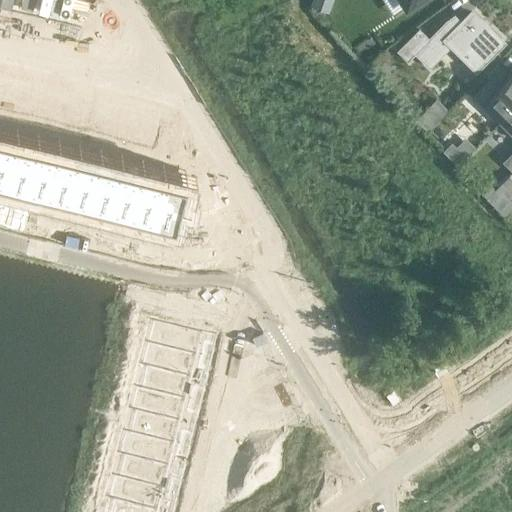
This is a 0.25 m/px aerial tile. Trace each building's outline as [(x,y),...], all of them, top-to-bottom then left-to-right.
[(419,27),(396,50),(407,60),(414,53),(429,67),(452,44),(476,67),(501,41),(489,29),(488,30),(480,22),(481,21),(472,12),(462,21),(454,13),(446,19),(428,36),(419,27)] [(471,95),(498,122),(511,108),(511,73),(498,87),(488,78),(471,95)] [(511,108),(498,122),(511,135),(511,108)] [(195,181),(0,132),(0,176),(174,220),(179,200),(189,202),(195,181)] [(511,191),(503,182),(486,199),(496,209),(507,199),(511,193),(511,191)] [(158,321),(152,344),(197,355),(203,332),(158,321)] [(152,344),(147,366),(192,377),(197,355),(152,344)] [(206,345),(203,357),(211,359),(214,347),(206,345)] [(203,357),(200,369),(208,370),(211,359),(203,357)] [(147,366),(141,388),(186,400),(192,377),(147,366)] [(141,388),(136,410),(181,422),(186,400),(141,388)] [(195,389),(192,401),(200,403),(203,391),(195,389)] [(192,401),(189,413),(197,415),(200,403),(192,401)] [(136,410),(130,432),(175,444),(181,422),(136,410)] [(130,432),(125,455),(170,466),(175,444),(130,432)] [(184,434),(181,445),(189,447),(192,436),(184,434)] [(181,445),(178,457),(186,459),(189,447),(181,445)] [(125,455),(119,477),(164,488),(170,466),(125,455)] [(119,477),(113,499),(158,510),(164,488),(119,477)] [(173,478),(170,489),(178,491),(181,480),(173,478)] [(170,489),(167,501),(175,503),(178,491),(170,489)] [(113,499),(110,511),(157,511),(158,510),(113,499)]
